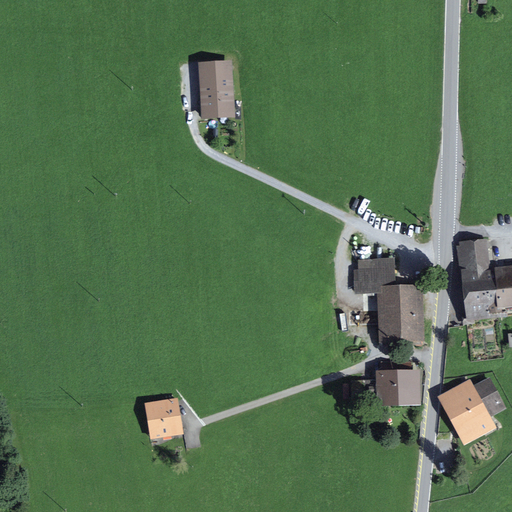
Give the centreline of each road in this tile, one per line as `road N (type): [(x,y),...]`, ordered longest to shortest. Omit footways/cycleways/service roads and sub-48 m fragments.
road 1 (tertiary): [(453,0),(445,274),(421,511)]
road 2 (track): [(188,81),(192,126),(215,156),(446,256)]
road 3 (track): [(196,424),(383,359),(438,356)]
road 4 (track): [(264,401),(222,426),(154,511)]
